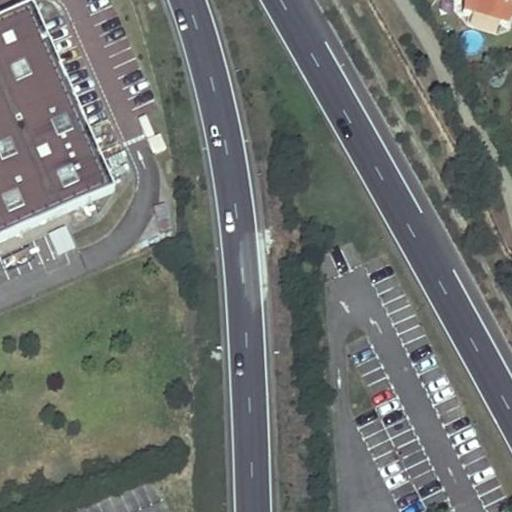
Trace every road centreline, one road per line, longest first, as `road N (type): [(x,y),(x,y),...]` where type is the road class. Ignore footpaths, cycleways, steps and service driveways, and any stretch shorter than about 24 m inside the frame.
road 1 (trunk): [(186,0),(239,240),(252,511)]
road 2 (trunk): [(511,415),(282,0)]
